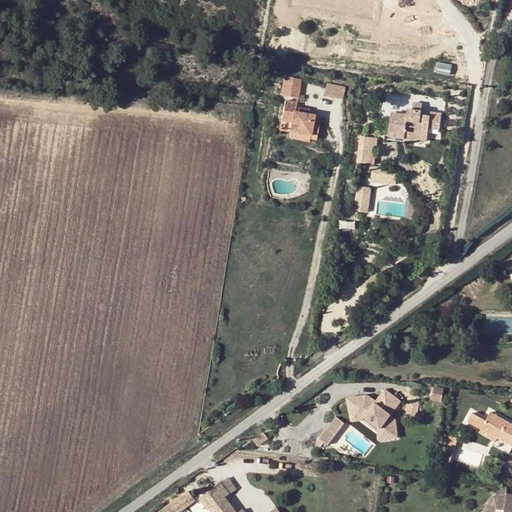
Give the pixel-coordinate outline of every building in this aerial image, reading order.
[(301,86),(283,82),(280,96),(298,100),(301,86)] [(344,99),(347,87),(327,82),(325,95),(344,99)] [(297,103),(285,101),(281,122),(290,124),(288,133),(289,134),(310,137),(311,137),(312,130),(318,132),(319,122),(314,121),(315,115),(295,111),(297,103)] [(388,138),(401,139),(427,143),(428,130),(430,119),(421,118),(423,107),(414,106),(414,110),(413,117),(406,116),(391,114),(388,138)] [(430,112),(430,119),(428,130),(439,132),(441,114),(430,112)] [(318,132),(312,130),(311,137),(310,137),(309,140),(316,141),(318,132)] [(309,140),(310,137),(289,134),(288,139),(309,143),(309,140)] [(377,139),(359,137),(356,163),(374,165),(377,139)] [(397,172),(372,169),(370,184),(395,187),(397,172)] [(371,189),(356,187),(353,212),(368,214),(371,189)] [(372,401),(371,397),(358,399),(361,415),(369,420),(384,430),(386,441),(403,438),(399,420),(394,416),(404,402),(387,391),(378,405),(372,401)] [(361,415),(358,399),(351,401),(355,425),(366,423),(382,434),(384,442),(386,441),(384,430),(369,420),(361,415)] [(467,422),(481,429),(496,438),(511,446),(511,425),(490,413),(485,421),(471,413),(467,422)] [(323,450),(327,453),(331,455),(349,427),(341,422),(323,450)] [(496,438),(481,429),(478,434),(494,442),(496,438)] [(456,441),(447,438),(442,454),(451,457),(456,441)] [(324,458),(327,453),(323,450),(319,455),(324,458)] [(228,479),(221,483),(229,494),(235,489),(228,479)] [(229,494),(221,483),(200,499),(208,510),(210,508),(212,511),(236,511),(226,497),(229,494)] [(506,494),(507,487),(500,486),(499,490),(495,489),(494,499),(505,499),(506,494)] [(156,511),(177,511),(195,499),(187,488),(156,511)] [(511,511),(511,495),(506,494),(505,499),(494,499),(492,499),(483,511),(511,511)]
